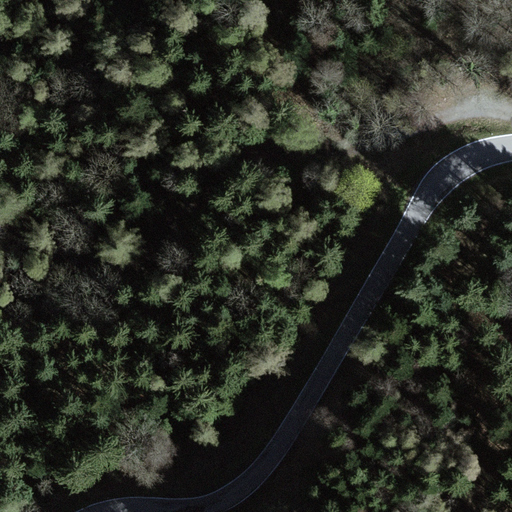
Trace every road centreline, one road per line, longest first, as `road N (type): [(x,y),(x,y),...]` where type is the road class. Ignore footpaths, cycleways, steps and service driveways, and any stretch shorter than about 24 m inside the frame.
road 1 (track): [(511,104),(493,99),(454,108),(366,146),(290,140),(243,149),(206,175),(157,252),(133,263),(44,241),(0,204)]
road 2 (unclassified): [(111,511),(216,499),(253,477),(285,446),(436,185),(467,158),(511,146)]
